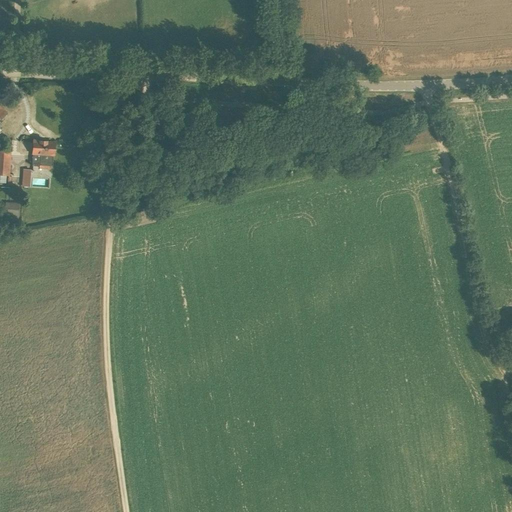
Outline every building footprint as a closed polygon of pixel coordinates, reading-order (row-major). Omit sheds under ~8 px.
[(0,118),(2,120),(8,112),(0,105),(0,118)] [(54,143),(47,142),(47,141),(34,140),(32,166),(40,166),(52,166),(53,154),(54,143)] [(10,152),(0,150),(0,175),(8,176),(10,152)] [(31,170),(23,169),(22,186),(30,187),(31,170)] [(6,203),(5,214),(17,215),(18,204),(6,203)]
